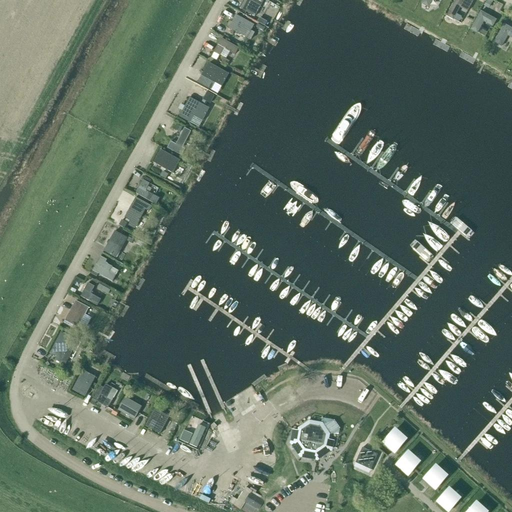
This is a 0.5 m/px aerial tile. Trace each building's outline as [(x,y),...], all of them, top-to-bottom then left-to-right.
[(262,0),(244,0),(240,9),(255,17),(264,0),(262,0)] [(455,0),(446,16),(453,20),(460,8),(467,12),(473,0),(455,0)] [(470,30),(477,34),(484,22),(493,27),(497,20),(481,11),(470,30)] [(236,15),(229,29),(244,37),(247,39),(254,25),(251,24),(236,15)] [(494,43),(501,47),(508,36),(511,38),(511,28),(505,25),(494,43)] [(238,48),(222,39),(211,57),(216,60),(219,56),(220,56),(224,49),(235,55),(238,48)] [(198,83),(211,90),(215,83),(222,87),(229,74),(209,63),(198,83)] [(207,92),(203,99),(207,102),(209,103),(213,96),(207,92)] [(189,98),(179,117),(190,123),(193,116),(203,121),(209,108),(204,106),(200,104),(189,98)] [(167,149),(182,156),(185,149),(182,148),(191,132),(184,128),(176,144),(170,142),(167,149)] [(153,163),(173,174),(180,161),(160,150),(153,163)] [(162,171),(160,176),(166,180),(168,175),(162,171)] [(149,183),(151,180),(145,177),(136,195),(156,205),(160,198),(146,191),(149,184),(149,183)] [(128,225),(135,229),(145,210),(149,211),(151,207),(135,198),(124,217),(131,221),(128,225)] [(126,238),(115,231),(103,252),(116,259),(126,241),(132,244),(134,241),(126,236),(126,238)] [(115,275),(118,270),(105,263),(107,260),(100,256),(91,274),(96,277),(98,274),(112,282),(116,275),(115,275)] [(80,297),(97,306),(101,300),(90,294),(95,287),(88,283),(80,297)] [(99,284),(97,289),(103,292),(108,294),(110,290),(99,284)] [(65,321),(78,328),(89,308),(75,301),(65,321)] [(72,334),(79,338),(82,333),(75,329),(72,334)] [(56,357),(54,360),(61,364),(62,363),(65,365),(78,340),(61,332),(51,352),(51,353),(50,355),(54,357),(55,356),(56,357)] [(72,391),(85,397),(95,377),(83,371),(72,391)] [(96,402),(108,409),(118,391),(106,384),(96,402)] [(119,411),(134,420),(141,407),(125,398),(118,410),(119,411)] [(145,426),(160,434),(169,417),(155,409),(145,426)] [(324,446),(326,435),(321,426),(310,424),(301,430),(301,432),(293,430),(291,443),(300,457),(317,460),(331,450),(324,446)] [(189,444),(196,447),(205,429),(197,425),(191,439),(190,438),(192,434),(184,431),(180,440),(188,444),(189,441),(190,442),(189,444)] [(383,442),(395,453),(405,441),(394,431),(383,442)] [(371,470),(378,455),(362,448),(355,463),(358,464),(356,468),(362,471),(364,467),(371,470)] [(397,465),(408,476),(419,464),(407,454),(397,465)] [(424,479),(435,490),(446,478),(434,468),(424,479)] [(213,496),(240,508),(250,486),(240,482),(233,479),(234,479),(223,474),(220,480),(216,489),(213,496)] [(448,491),(437,502),(448,511),(449,511),(459,501),(448,491)]
